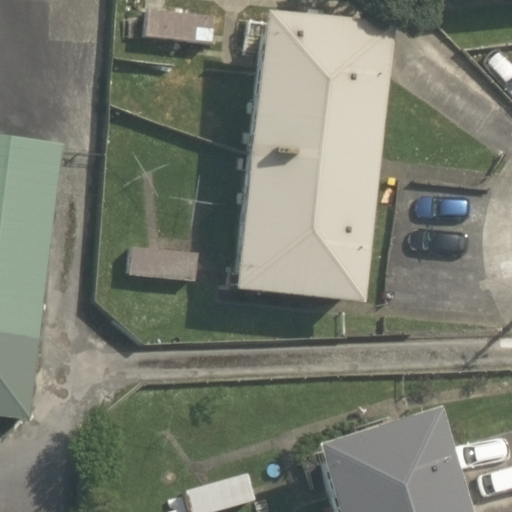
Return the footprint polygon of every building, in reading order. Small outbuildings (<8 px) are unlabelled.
[(140,43),(206,49),(209,17),(143,12),(140,43)] [(252,15),(226,294),(353,305),(379,27),(252,15)] [(0,422),(22,425),(53,149),(0,143),(0,422)] [(189,263),(125,254),(122,277),(186,285),(189,263)] [(454,511),(425,414),(302,451),(320,511),(454,511)] [(181,511),(215,511),(248,503),(240,477),(177,494),(181,511)]
